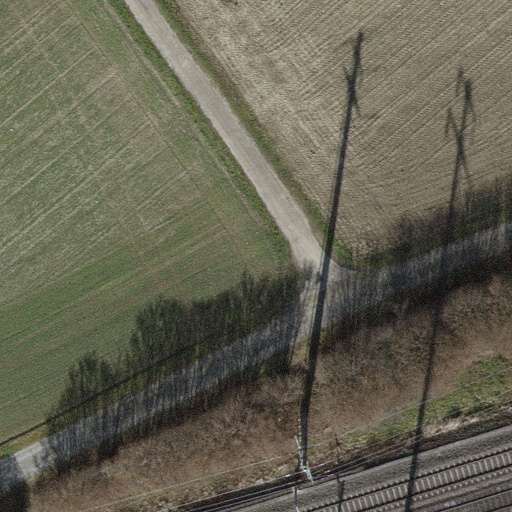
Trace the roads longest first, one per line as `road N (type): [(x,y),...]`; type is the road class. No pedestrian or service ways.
road 1 (track): [(511,238),(343,306),(0,478)]
road 2 (track): [(343,306),(292,218),(138,0)]
